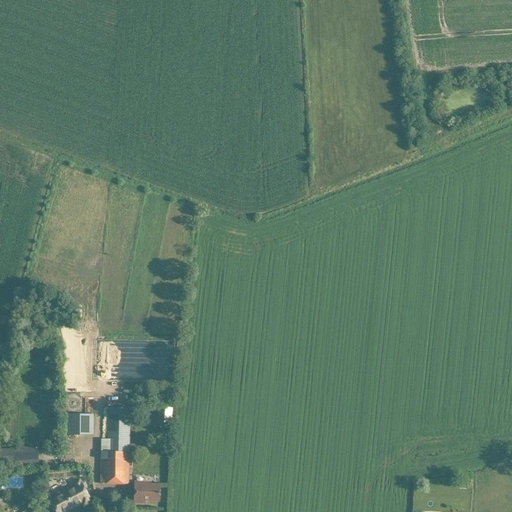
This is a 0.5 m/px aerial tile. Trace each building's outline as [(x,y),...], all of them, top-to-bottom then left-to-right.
[(159,423),(161,408),(154,407),(152,422),(159,423)] [(128,484),(128,474),(130,408),(109,408),(108,439),(101,439),(101,474),(101,484),(128,484)] [(173,410),(165,410),(164,425),(172,426),(173,410)] [(93,414),(64,414),(63,435),(78,435),(93,435),(93,414)] [(0,449),(0,469),(11,469),(39,467),(39,460),(38,460),(37,446),(0,449)] [(92,501),(87,493),(82,483),(81,483),(79,480),(74,483),(76,486),(62,494),(50,501),(51,504),(51,506),(52,509),(54,510),(55,511),(56,511),(63,511),(71,508),(82,503),(84,506),(92,501)] [(159,501),(159,491),(159,485),(135,484),(136,482),(135,482),(134,503),(145,503),(145,501),(159,501)]
